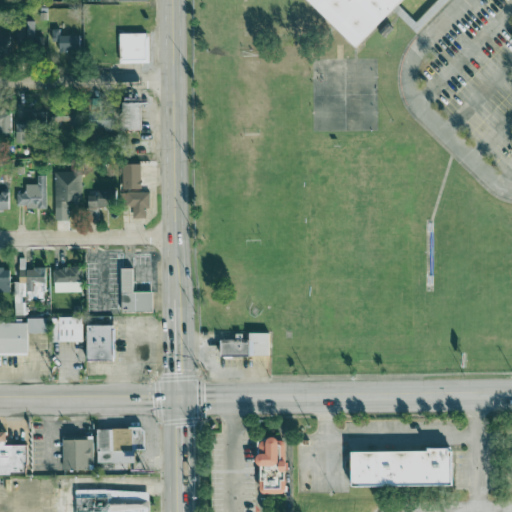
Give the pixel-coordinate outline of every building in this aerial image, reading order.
[(395,0),(354,43),(308,0),(395,0)] [(0,52),(44,52),(44,37),(35,37),(34,21),(26,21),(26,29),(12,29),(12,35),(0,34),(0,52)] [(59,35),(59,29),(51,29),(51,42),(59,42),(59,51),(80,52),(80,36),(59,35)] [(119,34),(119,61),(146,60),(145,34),(119,34)] [(141,130),(142,103),(123,103),(123,130),(141,130)] [(95,109),(92,128),(106,130),(109,112),(95,109)] [(0,111),(0,136),(10,137),(11,112),(0,111)] [(77,128),(78,112),(52,111),(51,123),(69,124),(69,127),(77,128)] [(15,119),(16,144),(28,143),(28,134),(37,134),(36,114),(24,114),(25,119),(15,119)] [(141,164),(122,165),(123,206),(133,206),(133,219),(146,218),(146,209),(150,209),(150,192),(142,193),(141,164)] [(54,208),(80,208),(80,172),(55,171),(54,208)] [(46,209),(46,176),(33,176),(34,190),(16,190),(17,205),(36,205),(37,209),(46,209)] [(87,208),(115,207),(114,189),(96,189),(96,195),(87,195),(87,208)] [(0,192),(0,210),(9,210),(9,193),(0,192)] [(0,292),(9,292),(9,268),(0,268),(0,292)] [(45,268),(19,269),(19,282),(14,282),(14,286),(15,286),(15,316),(25,315),(24,299),(46,299),(45,268)] [(53,292),(82,292),(82,268),(53,268),(53,292)] [(134,269),(122,269),(121,312),(153,313),(153,293),(134,292),(134,269)] [(52,343),(83,342),(83,318),(51,318),(52,343)] [(0,323),(27,323),(27,354),(0,354),(0,323)] [(114,361),(87,361),(87,326),(114,325),(114,361)] [(220,336),(250,335),(249,329),(268,328),(269,352),(236,353),(237,367),(221,367),(220,336)] [(98,464),(134,463),(134,451),(144,450),(144,429),(97,429),(98,464)] [(0,474),(25,475),(25,445),(6,445),(6,432),(0,432),(0,474)] [(257,436),(282,435),(284,490),(260,491),(257,436)] [(92,472),(92,438),(63,437),(63,472),(92,472)] [(349,446),(449,446),(449,482),(349,483),(349,446)] [(148,511),(149,491),(76,490),(75,511),(148,511)]
